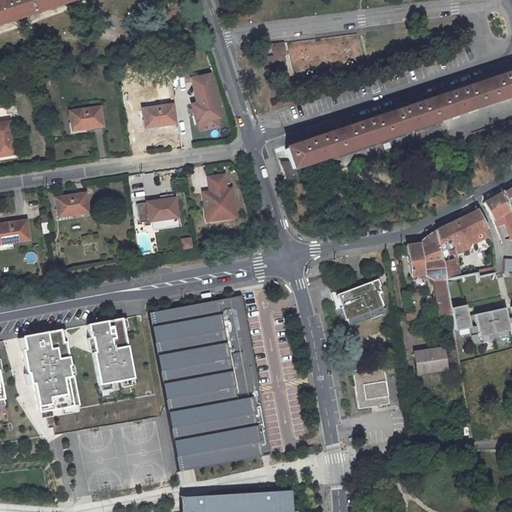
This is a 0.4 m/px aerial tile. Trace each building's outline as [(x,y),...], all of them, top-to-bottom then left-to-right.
[(0,0),(0,23),(72,0),(0,0)] [(362,64),(357,33),(289,43),(294,75),(362,64)] [(286,56),(284,43),(271,45),(272,48),(267,49),(268,56),(272,55),(273,57),(274,57),(276,68),(285,67),(284,56),(286,56)] [(440,120),(511,95),(511,72),(310,140),(285,149),(292,169),(440,120)] [(189,103),(195,133),(221,127),(210,73),(188,77),(193,102),(189,103)] [(175,124),(172,104),(143,109),(145,128),(175,124)] [(102,126),(99,107),(69,112),(72,131),(102,126)] [(440,120),(292,169),(293,174),(441,124),(440,120)] [(8,121),(0,122),(0,156),(14,154),(8,121)] [(208,177),(210,192),(204,200),(205,208),(213,214),(214,220),(228,218),(234,210),(231,188),(226,189),(224,175),(208,177)] [(511,217),(504,195),(503,192),(484,204),(493,223),(501,245),(511,242),(511,217)] [(85,193),(55,198),(58,217),(88,213),(85,193)] [(177,218),(174,198),(146,203),(149,222),(177,218)] [(213,214),(205,208),(207,221),(214,220),(213,214)] [(486,230),(476,211),(436,231),(440,258),(465,251),(461,241),(482,231),(486,230)] [(0,244),(12,243),(28,240),(25,221),(0,224),(0,244)] [(444,280),(440,258),(436,231),(418,245),(405,247),(409,278),(421,276),(432,281),(437,317),(449,315),(448,307),(444,280)] [(189,238),(178,239),(180,249),(190,248),(189,238)] [(440,258),(444,280),(461,276),(457,253),(440,258)] [(502,271),(511,270),(511,258),(502,259),(502,271)] [(339,309),(344,322),(346,321),(349,327),(375,316),(383,314),(381,308),(382,307),(377,295),(380,294),(377,288),(379,287),(376,280),(368,283),(336,296),(340,308),(339,309)] [(241,297),(236,298),(254,398),(251,399),(262,456),(270,455),(241,297)] [(148,314),(177,473),(262,456),(251,399),(254,398),(236,298),(148,314)] [(463,304),(448,307),(449,315),(453,336),(468,334),(463,304)] [(503,307),(471,313),(476,335),(507,328),(503,307)] [(122,319),(87,325),(89,336),(91,335),(94,353),(92,353),(98,386),(133,380),(122,319)] [(507,328),(476,335),(478,342),(509,336),(507,328)] [(61,330),(22,337),(24,350),(22,351),(26,375),(28,375),(30,386),(33,385),(39,414),(80,406),(74,377),(70,377),(68,367),(70,367),(67,350),(64,350),(61,330)] [(441,349),(412,354),(415,374),(430,372),(430,370),(443,368),(441,349)] [(0,409),(10,408),(0,357),(0,409)] [(382,367),(352,371),(357,409),(388,404),(382,367)] [(298,511),(297,492),(181,500),(181,511),(298,511)]
